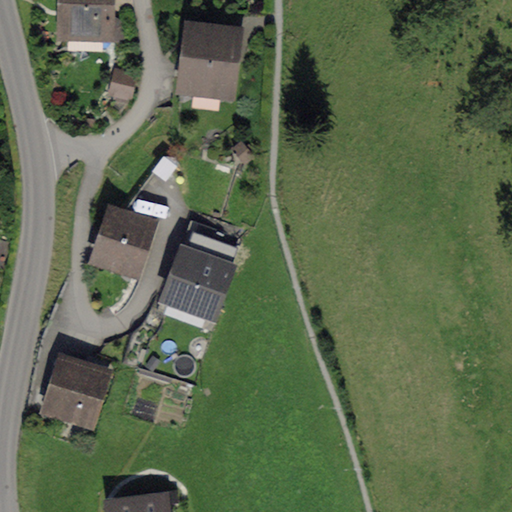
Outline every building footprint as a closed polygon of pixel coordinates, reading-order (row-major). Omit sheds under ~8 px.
[(66,0),(65,32),(106,33),(106,0),(66,0)] [(193,29),(186,84),(229,89),(235,35),(193,29)] [(118,72),(113,93),(130,97),(135,76),(118,72)] [(113,213),(98,258),(134,270),(149,225),(113,213)] [(0,240),(0,266),(3,267),(9,243),(0,240)] [(212,314),(230,268),(187,252),(180,271),(169,298),(212,314)] [(65,362),(50,408),(89,420),(103,375),(65,362)] [(115,507),(115,511),(159,511),(158,502),(115,507)]
